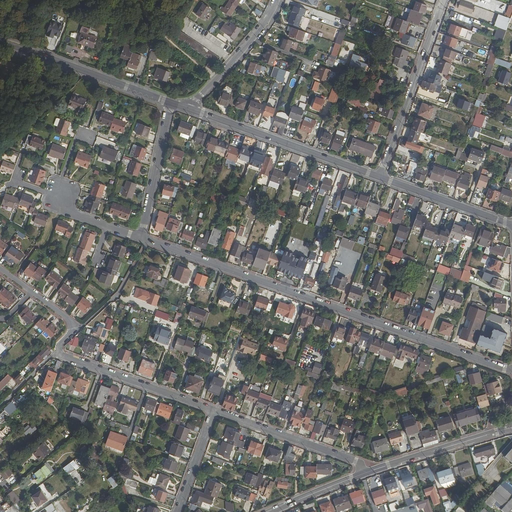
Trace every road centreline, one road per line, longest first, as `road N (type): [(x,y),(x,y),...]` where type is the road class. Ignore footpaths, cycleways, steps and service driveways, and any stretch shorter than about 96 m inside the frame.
road 1 (residential): [(141,238),(511,370)]
road 2 (tertiary): [(188,108),(380,176)]
road 3 (residential): [(443,0),(380,176)]
road 4 (tertiary): [(0,41),(169,102)]
road 5 (residential): [(55,353),(215,410)]
road 6 (residential): [(215,410),(360,463),(364,472)]
road 7 (tertiary): [(511,426),(364,472)]
road 8 (residential): [(276,0),(244,49),(188,108)]
road 9 (tertiary): [(380,176),(511,225)]
road 10 (residential): [(169,102),(141,238)]
